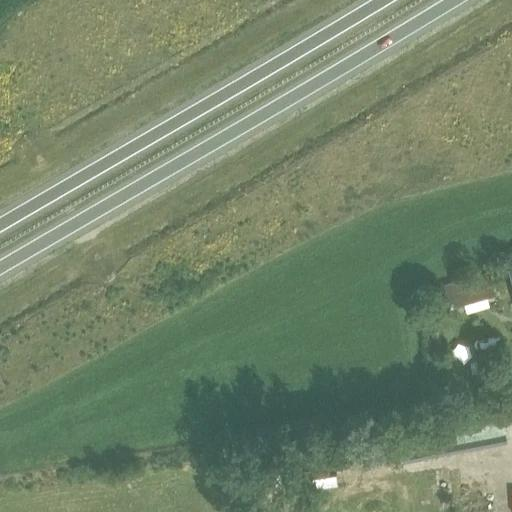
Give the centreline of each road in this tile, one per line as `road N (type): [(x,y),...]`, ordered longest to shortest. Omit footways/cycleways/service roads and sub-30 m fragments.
road 1 (trunk): [(0,266),(447,0)]
road 2 (trunk): [(382,0),(0,229)]
